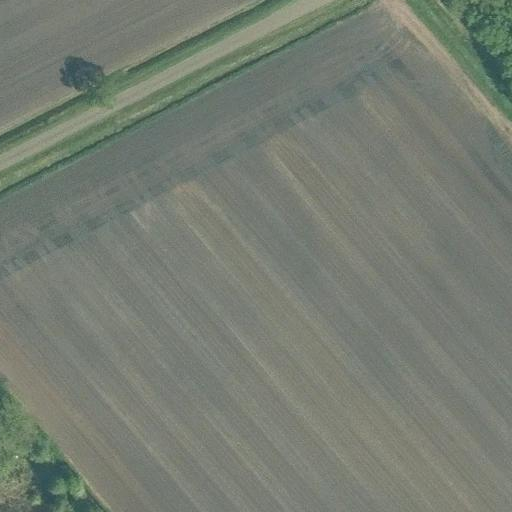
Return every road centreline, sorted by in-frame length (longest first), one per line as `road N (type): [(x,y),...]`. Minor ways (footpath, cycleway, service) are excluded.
road 1 (unclassified): [(0,160),(314,0)]
road 2 (track): [(394,0),(511,138)]
